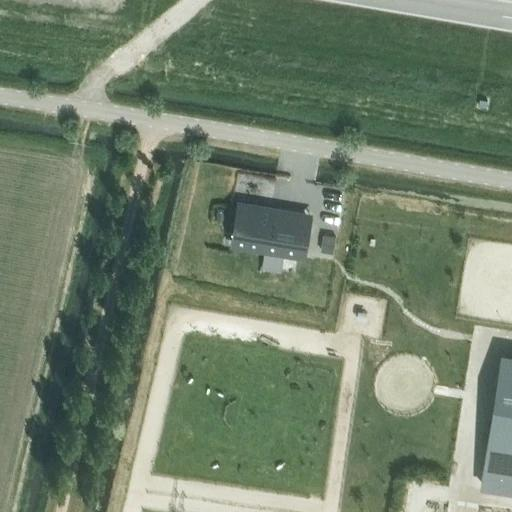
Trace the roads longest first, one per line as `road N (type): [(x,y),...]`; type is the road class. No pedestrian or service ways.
road 1 (unclassified): [(511,180),(0,96)]
road 2 (track): [(153,120),(60,511)]
road 3 (track): [(81,109),(199,0)]
